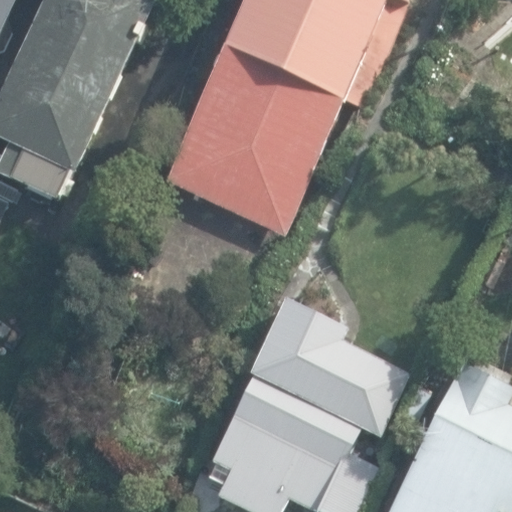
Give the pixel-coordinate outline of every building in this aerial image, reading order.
[(0,0),(0,65),(30,0),(0,0)] [(176,0),(63,0),(0,128),(7,133),(0,146),(0,255),(34,187),(74,206),(176,0)] [(414,0),(246,0),(166,187),(293,241),(396,0),(400,0),(412,5),(414,0)] [(348,323),(287,296),(218,453),(236,498),(269,511),(286,511),(295,492),(341,511),(355,511),(376,466),(345,453),(358,422),(385,433),(402,395),(399,366),(340,340),(348,323)] [(511,511),(511,394),(463,370),(391,511),(511,511)]
